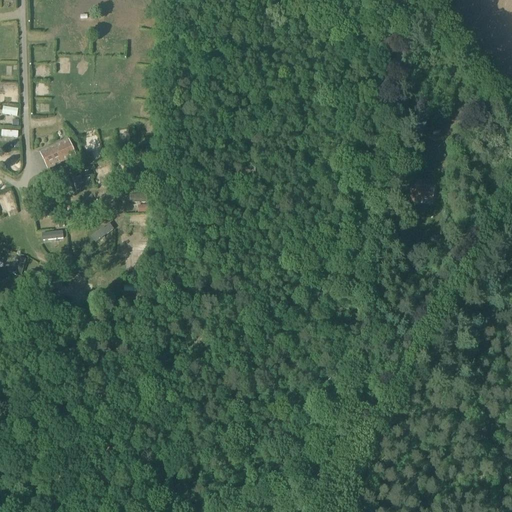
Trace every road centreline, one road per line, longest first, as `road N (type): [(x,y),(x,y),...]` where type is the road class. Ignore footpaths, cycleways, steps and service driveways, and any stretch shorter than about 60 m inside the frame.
road 1 (unclassified): [(331,478),(393,0)]
road 2 (unclassified): [(331,478),(511,185)]
